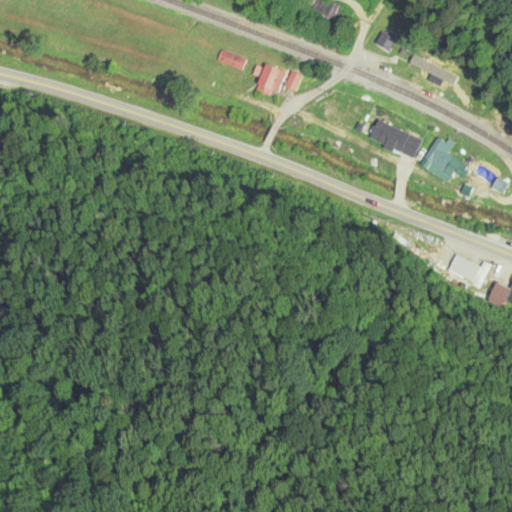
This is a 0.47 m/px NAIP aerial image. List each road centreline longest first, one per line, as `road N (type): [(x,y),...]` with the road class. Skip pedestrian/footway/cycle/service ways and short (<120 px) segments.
road 1 (secondary): [(511,255),(261,157),(0,75)]
road 2 (residential): [(276,124),(346,70),(383,0)]
